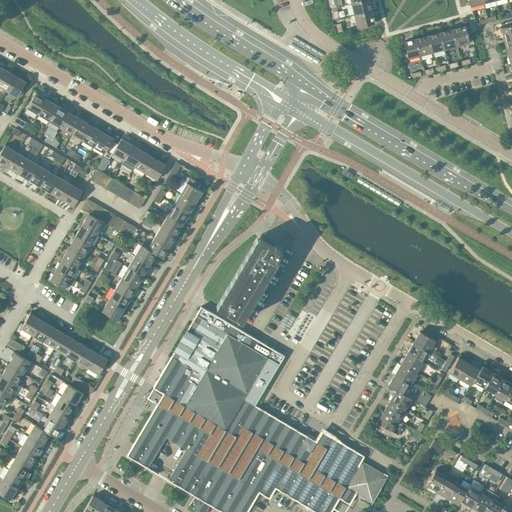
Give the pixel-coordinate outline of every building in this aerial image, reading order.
[(360,0),(351,3),(354,15),(371,10),(369,3),(371,3),(370,0),(360,0)] [(470,6),(471,10),(484,7),(483,3),(482,0),(468,0),(470,5),(470,6)] [(354,15),(357,27),(374,23),(371,10),(354,15)] [(511,24),(501,27),(504,40),(511,37),(511,24)] [(452,29),(457,46),(469,42),(465,26),(452,29)] [(440,32),(445,49),(457,46),(452,29),(440,32)] [(428,35),(432,52),(445,49),(440,32),(428,35)] [(416,38),(420,55),(432,52),(428,35),(416,38)] [(403,41),(408,58),(420,55),(416,38),(403,41)] [(0,74),(0,86),(6,90),(14,75),(3,69),(0,74)] [(6,90),(17,97),(26,82),(14,75),(6,90)] [(27,107),(38,114),(47,99),(36,92),(27,107)] [(38,114),(49,120),(58,105),(47,99),(38,114)] [(49,120),(60,127),(69,112),(58,105),(49,120)] [(60,127),(71,133),(80,118),(69,112),(60,127)] [(71,133),(82,140),(91,125),(80,118),(71,133)] [(22,127),(28,131),(31,126),(25,122),(22,127)] [(82,140),(93,146),(102,131),(91,125),(82,140)] [(28,131),(34,134),(37,129),(31,126),(28,131)] [(12,133),(17,136),(20,131),(15,128),(12,133)] [(108,158),(112,153),(117,143),(112,140),(113,138),(102,131),(93,146),(104,153),(103,155),(108,158)] [(44,140),(50,144),(53,139),(47,135),(44,140)] [(28,143),(34,146),(37,141),(31,137),(28,143)] [(112,153),(123,159),(132,145),(121,138),(117,143),(112,153)] [(50,144),(56,147),(59,142),(53,139),(50,144)] [(34,146),(40,149),(43,144),(37,141),(34,146)] [(0,152),(0,162),(7,166),(16,151),(4,145),(0,152)] [(123,159),(134,166),(143,151),(132,145),(123,159)] [(66,153),(72,157),(75,152),(69,148),(66,153)] [(50,156),(56,159),(59,154),(53,150),(50,156)] [(7,166),(18,173),(27,158),(16,151),(7,166)] [(134,166),(145,173),(154,158),(143,151),(134,166)] [(72,157),(78,160),(81,155),(75,152),(72,157)] [(56,159),(62,162),(65,157),(59,154),(56,159)] [(18,173),(29,179),(38,164),(27,158),(18,173)] [(145,173),(156,179),(165,164),(154,158),(145,173)] [(163,183),(168,186),(181,165),(175,162),(163,183)] [(72,169),(78,172),(81,167),(75,163),(72,169)] [(29,179),(40,186),(49,171),(38,164),(29,179)] [(89,179),(95,182),(101,172),(95,168),(89,179)] [(40,186),(51,192),(60,177),(49,171),(40,186)] [(95,182),(100,185),(106,175),(101,172),(95,182)] [(100,185),(106,189),(112,178),(106,175),(100,185)] [(51,192),(62,199),(71,184),(60,177),(51,192)] [(180,193),(195,202),(202,191),(196,188),(199,183),(190,177),(187,182),(180,193)] [(106,189),(112,192),(118,182),(112,178),(106,189)] [(112,192),(117,195),(123,185),(118,182),(112,192)] [(62,199),(73,205),(82,191),(71,184),(62,199)] [(117,195),(122,198),(128,188),(123,185),(117,195)] [(122,198),(128,202),(134,191),(128,188),(122,198)] [(156,194),(161,197),(165,191),(160,188),(156,194)] [(128,202),(134,205),(140,195),(134,191),(128,202)] [(174,204),(188,213),(195,202),(180,193),(174,204)] [(153,200),(158,203),(161,197),(156,194),(153,200)] [(134,205),(139,208),(145,198),(140,195),(134,205)] [(81,209),(87,212),(93,202),(87,198),(81,209)] [(87,212),(88,213),(92,215),(98,205),(93,202),(87,212)] [(167,215),(182,224),(188,213),(174,204),(167,215)] [(98,205),(92,215),(97,218),(103,208),(98,205)] [(103,208),(97,218),(102,221),(108,211),(103,208)] [(143,216),(149,219),(152,213),(147,210),(143,216)] [(102,221),(103,222),(108,225),(114,214),(108,211),(102,221)] [(88,213),(82,224),(97,233),(103,222),(102,221),(97,218),(92,215),(88,213)] [(114,214),(108,225),(113,228),(119,217),(114,214)] [(161,226),(175,235),(182,224),(167,215),(161,226)] [(140,222),(145,225),(149,219),(143,216),(140,222)] [(119,217),(113,228),(118,231),(124,220),(119,217)] [(124,220),(118,231),(124,234),(130,224),(124,220)] [(82,224),(75,235),(90,244),(97,233),(82,224)] [(130,224),(124,234),(131,238),(137,228),(130,224)] [(154,237),(169,246),(175,235),(161,226),(154,237)] [(75,235),(69,246),(84,255),(90,244),(75,235)] [(216,306),(241,321),(283,251),(257,236),(216,306)] [(156,253),(156,254),(162,257),(169,246),(154,237),(148,248),(147,248),(156,253)] [(105,246),(110,249),(114,243),(108,240),(105,246)] [(134,255),(149,264),(156,254),(156,253),(147,248),(148,248),(141,244),(134,255)] [(69,246),(62,257),(77,266),(84,255),(69,246)] [(110,256),(116,259),(119,254),(114,250),(110,256)] [(128,266),(143,275),(149,264),(134,255),(128,266)] [(95,262),(101,265),(104,259),(99,256),(95,262)] [(107,262),(112,265),(116,259),(110,256),(107,262)] [(62,257),(56,268),(70,277),(77,266),(62,257)] [(92,268),(97,271),(101,265),(95,262),(92,268)] [(121,278),(136,286),(143,275),(128,266),(121,278)] [(49,280),(64,288),(67,282),(71,285),(74,280),(70,278),(70,277),(56,268),(49,280)] [(97,278),(103,281),(106,276),(101,272),(97,278)] [(82,284),(87,287),(91,282),(86,278),(82,284)] [(94,284),(99,287),(103,281),(97,278),(94,284)] [(115,289),(130,297),(136,286),(121,278),(115,289)] [(79,290),(84,293),(87,287),(82,284),(79,290)] [(108,300),(123,308),(130,297),(115,289),(108,300)] [(84,301),(89,304),(93,298),(88,295),(84,301)] [(102,311),(116,320),(123,308),(108,300),(102,311)] [(163,393),(161,397),(157,403),(133,445),(127,455),(158,474),(158,473),(148,467),(154,457),(166,436),(186,448),(168,480),(195,495),(189,506),(193,508),(199,511),(205,511),(210,504),(222,511),(246,511),(259,491),(269,498),(275,487),(285,493),(302,503),(316,511),(317,511),(330,511),(340,497),(346,500),(350,503),(356,493),(355,493),(356,492),(361,496),(362,496),(372,502),(387,476),(361,460),(364,456),(353,450),(343,443),(332,437),(322,431),(319,436),(316,441),(315,440),(285,423),(265,411),(254,405),(284,355),(201,306),(171,356),(165,366),(162,371),(153,387),(158,386),(158,389),(158,390),(163,393)] [(21,328),(32,334),(41,319),(29,313),(21,328)] [(32,334),(43,341),(52,326),(41,319),(32,334)] [(43,341),(54,347),(63,332),(52,326),(43,341)] [(413,342),(428,351),(435,340),(419,331),(413,342)] [(54,347),(65,354),(74,339),(63,332),(54,347)] [(7,343),(22,352),(25,347),(10,338),(7,343)] [(65,354),(76,360),(85,345),(74,339),(65,354)] [(407,352),(422,361),(428,351),(413,342),(407,352)] [(76,360),(87,367),(96,352),(85,345),(76,360)] [(27,355),(33,358),(36,353),(30,350),(27,355)] [(8,364),(23,372),(30,361),(15,352),(8,364)] [(87,367),(98,374),(107,359),(96,352),(87,367)] [(400,363),(416,372),(422,361),(407,352),(400,363)] [(33,358),(38,362),(41,356),(36,353),(33,358)] [(446,361),(449,363),(454,356),(450,353),(446,361)] [(449,372),(460,379),(469,363),(458,357),(449,372)] [(441,369),(445,371),(449,363),(446,361),(441,369)] [(49,368),(55,371),(58,366),(52,363),(49,368)] [(394,374),(409,383),(416,372),(400,363),(394,374)] [(471,385),(473,381),(480,370),(479,369),(469,363),(460,379),(471,385)] [(1,374),(16,383),(23,372),(8,364),(1,374)] [(473,381),(484,387),(493,372),(482,365),(479,369),(480,370),(473,381)] [(55,371),(60,375),(63,370),(58,366),(55,371)] [(38,374),(43,377),(47,371),(42,368),(38,374)] [(494,394),(503,378),(493,372),(484,387),(489,391),(486,396),(491,399),(494,394)] [(0,376),(0,388),(10,394),(16,383),(1,374),(0,376)] [(388,385),(395,389),(396,389),(403,393),(409,383),(394,374),(388,385)] [(433,382),(437,385),(441,377),(438,375),(433,382)] [(71,381),(77,384),(80,379),(74,376),(71,381)] [(494,394),(505,400),(511,387),(511,383),(503,378),(494,394)] [(44,385),(49,388),(52,382),(47,379),(44,385)] [(77,384),(91,393),(94,388),(80,379),(77,384)] [(428,390),(432,392),(437,385),(433,382),(428,390)] [(61,395),(76,404),(82,392),(67,384),(61,395)] [(28,391),(34,394),(37,388),(32,385),(28,391)] [(40,390),(45,394),(49,388),(44,385),(40,390)] [(0,403),(3,406),(10,394),(0,388),(0,403)] [(389,400),(405,409),(411,398),(403,393),(396,389),(395,389),(389,400)] [(441,393),(449,398),(451,394),(443,389),(441,393)] [(25,396),(30,399),(34,394),(28,391),(25,396)] [(449,398),(456,402),(459,398),(451,394),(449,398)] [(54,406),(69,415),(76,404),(61,395),(54,406)] [(420,404),(424,406),(429,398),(425,396),(420,404)] [(462,400),(469,405),(472,401),(464,396),(462,400)] [(383,410),(398,420),(405,409),(389,400),(383,410)] [(30,407),(36,410),(39,404),(34,401),(30,407)] [(475,408),(483,413),(485,409),(478,404),(475,408)] [(48,417),(63,426),(69,415),(54,406),(48,417)] [(15,413),(20,416),(24,410),(19,407),(15,413)] [(27,412),(32,416),(36,410),(30,407),(27,412)] [(424,416),(428,419),(432,411),(428,408),(424,416)] [(483,413),(491,417),(493,413),(485,409),(483,413)] [(375,425),(395,437),(403,422),(398,420),(383,410),(377,421),(377,422),(375,425)] [(12,418),(17,421),(20,416),(15,413),(12,418)] [(2,420),(7,423),(11,417),(6,414),(2,420)] [(49,433),(56,437),(63,426),(48,417),(41,428),(49,433)] [(497,421),(504,425),(507,421),(499,417),(497,421)] [(416,430),(420,432),(424,424),(420,422),(416,430)] [(28,435),(43,444),(49,433),(41,428),(35,424),(28,435)] [(4,436),(9,439),(13,433),(8,430),(4,436)] [(411,438),(415,440),(420,432),(416,430),(411,438)] [(21,446),(36,455),(43,444),(28,435),(21,446)] [(1,442),(6,445),(9,439),(4,436),(1,442)] [(429,448),(439,454),(444,445),(434,439),(429,448)] [(15,457),(30,466),(36,455),(21,446),(15,457)] [(445,451),(453,456),(456,452),(448,447),(445,451)] [(459,459),(467,464),(469,460),(462,456),(459,459)] [(8,468),(23,477),(30,466),(15,457),(8,468)] [(467,464),(475,469),(477,465),(469,460),(467,464)] [(483,468),(491,473),(493,469),(485,464),(483,468)] [(2,479),(17,488),(23,477),(8,468),(2,479)] [(491,473),(499,477),(501,473),(493,469),(491,473)] [(426,485),(437,492),(446,476),(435,470),(426,485)] [(437,492),(447,498),(456,482),(446,476),(437,492)] [(0,481),(0,493),(10,499),(17,488),(2,479),(0,481)] [(458,504),(460,500),(467,489),(456,482),(447,498),(458,504)] [(460,500),(471,507),(480,491),(469,485),(467,489),(460,500)] [(471,507),(480,511),(482,511),(494,493),(483,486),(480,491),(471,507)] [(482,511),(496,511),(501,504),(496,501),(499,496),(494,493),(482,511)] [(88,511),(96,511),(103,501),(92,495),(84,509),(88,511)] [(103,501),(96,511),(110,511),(113,508),(114,508),(115,505),(108,501),(107,504),(103,501)]
